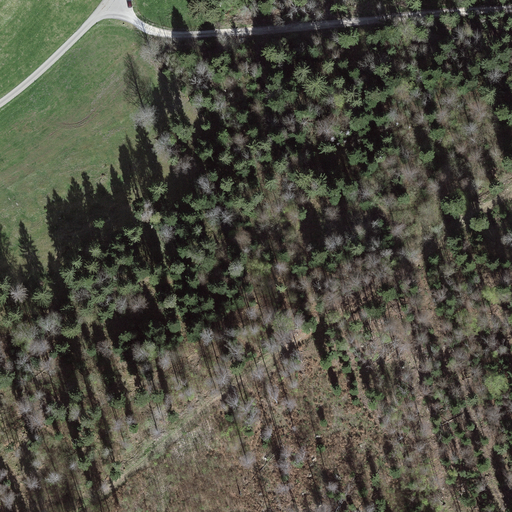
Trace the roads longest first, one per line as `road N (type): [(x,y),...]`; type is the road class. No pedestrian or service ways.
road 1 (track): [(511,188),(77,511)]
road 2 (track): [(111,0),(148,32),(189,37),(511,5)]
road 3 (unclassified): [(110,0),(0,101)]
